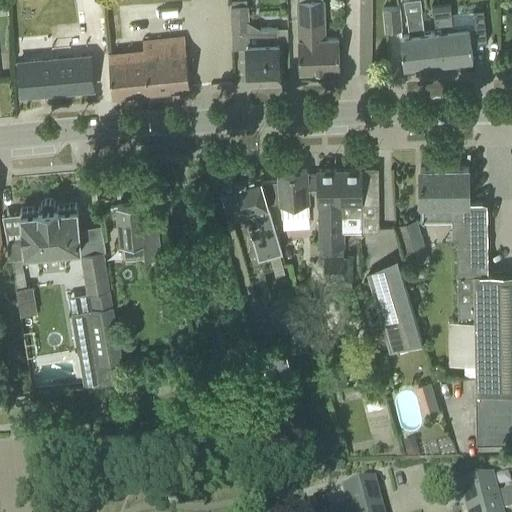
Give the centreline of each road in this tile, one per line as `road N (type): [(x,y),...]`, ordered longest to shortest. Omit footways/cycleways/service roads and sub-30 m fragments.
road 1 (secondary): [(0,143),(179,125),(511,110)]
road 2 (track): [(191,511),(256,468),(179,125)]
